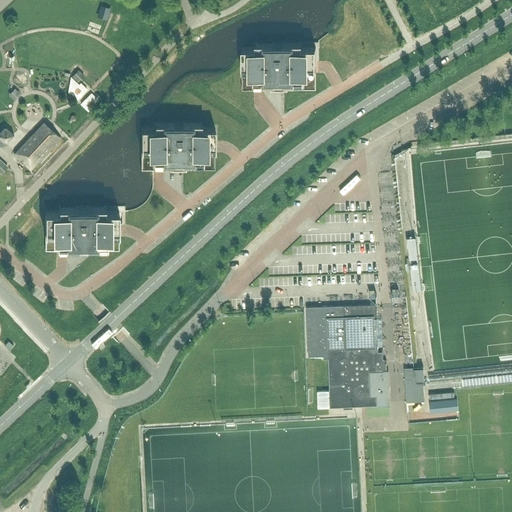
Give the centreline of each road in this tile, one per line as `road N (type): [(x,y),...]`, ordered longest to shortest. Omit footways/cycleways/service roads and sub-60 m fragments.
road 1 (secondary): [(68,361),(274,171),(511,14)]
road 2 (residential): [(511,66),(370,149),(229,285),(151,387),(102,406)]
road 3 (residential): [(380,65),(283,124),(81,293),(55,291),(0,252)]
